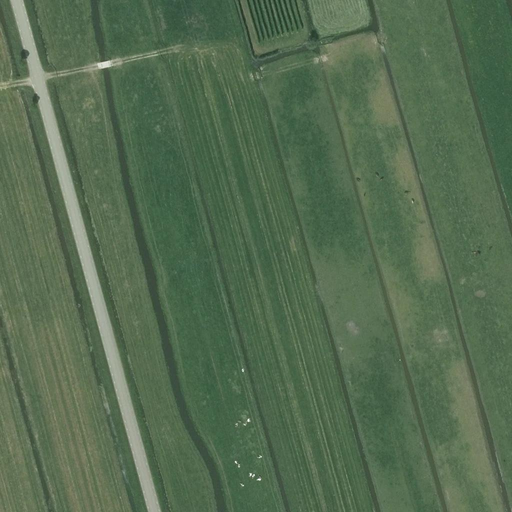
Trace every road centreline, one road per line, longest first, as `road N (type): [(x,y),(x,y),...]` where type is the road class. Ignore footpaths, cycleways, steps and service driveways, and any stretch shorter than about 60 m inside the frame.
road 1 (tertiary): [(153,511),(16,0)]
road 2 (track): [(0,86),(179,49),(252,77),(387,35)]
